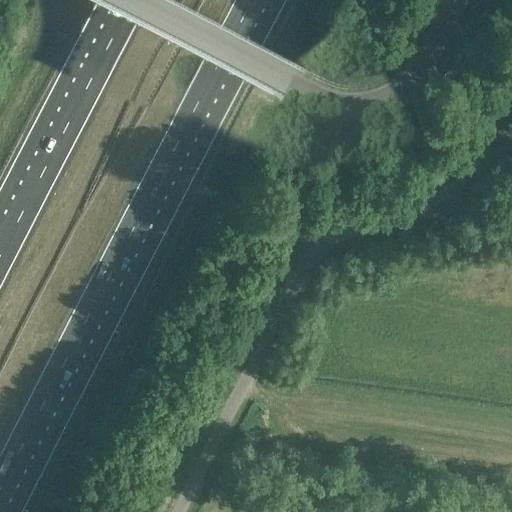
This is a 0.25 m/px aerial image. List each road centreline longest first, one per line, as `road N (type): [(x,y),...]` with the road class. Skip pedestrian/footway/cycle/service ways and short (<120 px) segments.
road 1 (motorway): [(0,498),(255,0)]
road 2 (unclassified): [(182,511),(307,266),(328,243),(450,194),(511,136)]
road 3 (motorway): [(133,0),(0,260)]
road 4 (unclassified): [(280,90),(335,113),(373,110),(412,81),(456,0)]
road 5 (unclassified): [(280,90),(106,0)]
